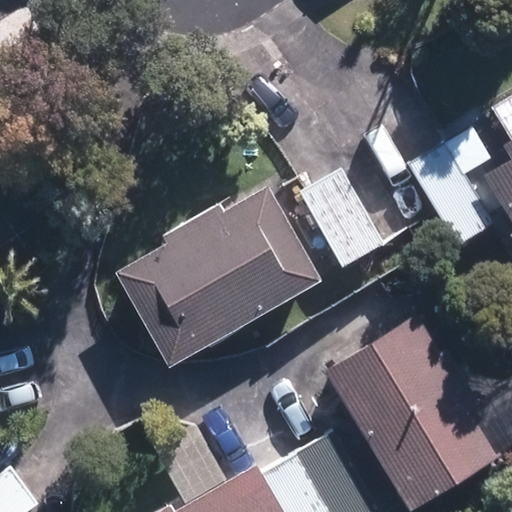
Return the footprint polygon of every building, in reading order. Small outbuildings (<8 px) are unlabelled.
[(456,246),(500,218),(511,236),(511,86),(444,129),(448,135),(404,163),(456,246)] [(339,163),(294,187),(338,267),(383,243),(339,163)] [(110,269),(165,364),(318,275),(263,179),(110,269)] [(496,454),(410,309),(319,363),(404,508),(496,454)] [(256,460),(285,511),(378,511),(380,511),(328,419),(256,460)] [(0,511),(18,511),(37,499),(5,454),(0,457),(0,511)] [(285,511),(256,460),(166,511),(285,511)]
